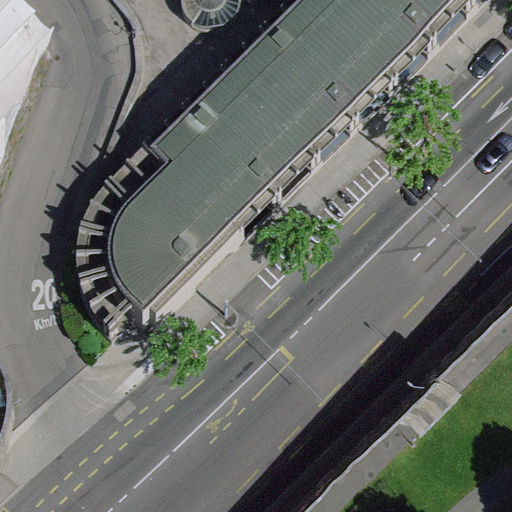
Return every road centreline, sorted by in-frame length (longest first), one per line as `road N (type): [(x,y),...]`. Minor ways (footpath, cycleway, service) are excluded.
road 1 (residential): [(159,488),(51,376),(28,327),(28,251),(89,68),(76,20),(59,0)]
road 2 (tertiary): [(511,151),(159,488)]
